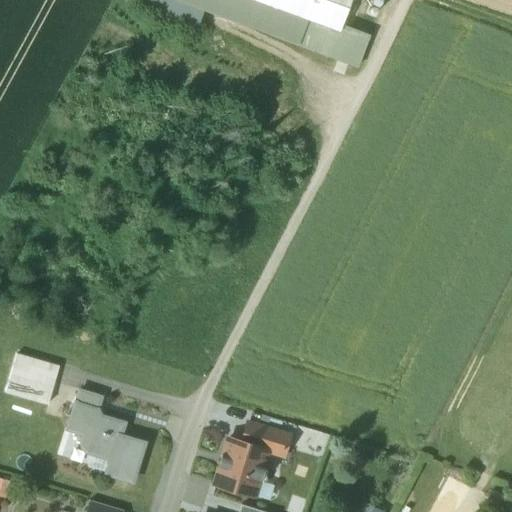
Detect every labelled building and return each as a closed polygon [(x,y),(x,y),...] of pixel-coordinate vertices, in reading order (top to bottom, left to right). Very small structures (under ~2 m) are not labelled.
[(341,28),(265,0),(183,0),(358,66),(369,39),(341,28)] [(351,0),(265,0),(341,28),(351,0)] [(58,368),(15,356),(6,386),(0,385),(0,392),(47,405),(58,368)] [(100,397),(79,391),(67,429),(83,434),(82,439),(83,444),(85,449),(89,453),(110,459),(106,473),(132,481),(143,443),(119,436),(123,423),(100,416),(96,410),(100,397)] [(289,436),(247,423),(241,442),(266,450),(266,451),(282,456),(289,436)] [(241,442),(228,438),(223,455),(221,454),(217,467),(219,468),(214,484),(252,496),(257,480),(265,483),(269,467),(261,465),(266,451),(266,450),(241,442)] [(0,475),(0,494),(7,496),(10,477),(0,475)] [(356,511),(387,511),(388,511),(363,499),(356,511)] [(121,511),(122,510),(89,500),(85,511),(121,511)]
